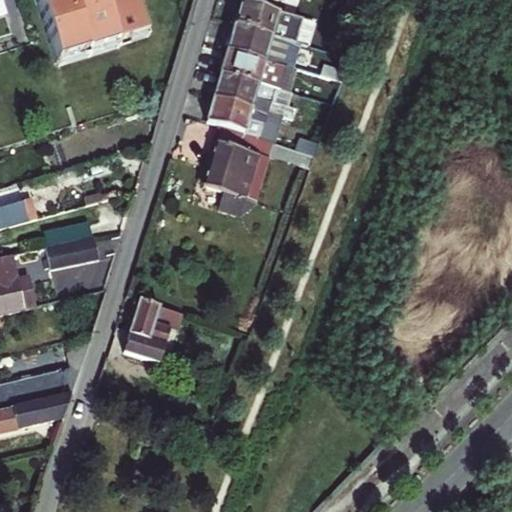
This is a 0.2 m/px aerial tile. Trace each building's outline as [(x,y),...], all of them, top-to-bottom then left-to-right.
[(35,0),(56,66),(147,35),(135,0),(35,0)] [(242,0),(242,3),(235,27),(291,44),(308,49),(316,25),(270,12),(273,3),(277,4),(278,0),(283,0),(288,1),(287,0),(242,0)] [(374,5),(359,1),(355,0),(350,0),(342,22),(363,29),(365,30),(374,5)] [(235,27),(227,52),(287,69),(290,60),(287,59),(291,44),(235,27)] [(287,69),(227,52),(220,76),(275,92),(280,93),(287,69)] [(290,60),(287,69),(342,85),(346,76),(290,60)] [(220,76),(213,100),(272,117),(294,123),(296,113),(270,105),(275,92),(220,76)] [(272,117),(213,100),(206,124),(222,129),(261,140),(266,121),(271,123),(272,117)] [(334,109),(320,105),(311,128),(325,132),(334,109)] [(311,128),(306,126),(297,151),(316,156),(325,132),(311,128)] [(222,129),(217,144),(258,156),(245,200),(256,203),(271,154),(311,169),(316,156),(297,151),(261,140),(222,129)] [(204,189),(245,200),(258,156),(217,144),(204,189)] [(0,231),(28,224),(23,207),(0,213),(0,231)] [(94,239),(45,251),(49,272),(99,260),(94,239)] [(0,317),(36,309),(30,280),(19,283),(13,258),(0,260),(0,317)] [(183,316),(141,302),(125,353),(160,364),(170,332),(177,334),(183,316)] [(0,434),(66,419),(73,396),(0,412),(0,434)]
